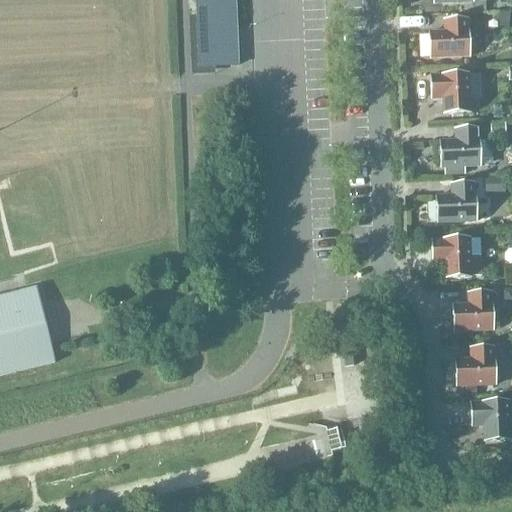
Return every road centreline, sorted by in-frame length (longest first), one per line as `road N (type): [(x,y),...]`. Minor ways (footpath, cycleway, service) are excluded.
road 1 (unclassified): [(387,283),(302,290),(289,0)]
road 2 (unclassified): [(387,283),(373,0)]
road 3 (unclassified): [(511,461),(468,463),(442,453),(433,428),(426,312),(404,286),(387,283)]
